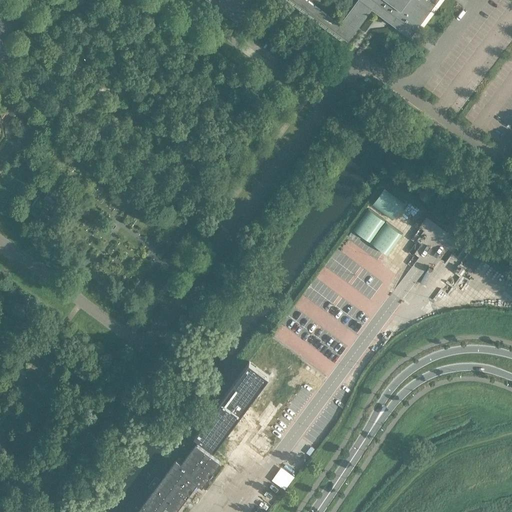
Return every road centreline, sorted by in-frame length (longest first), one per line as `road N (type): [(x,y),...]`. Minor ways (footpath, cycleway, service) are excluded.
road 1 (secondary): [(511,355),(450,351),(408,371),(385,394),(342,472)]
road 2 (secondary): [(342,472),(394,401),(425,378),(464,367),(511,378)]
road 3 (unknown): [(240,452),(315,358)]
